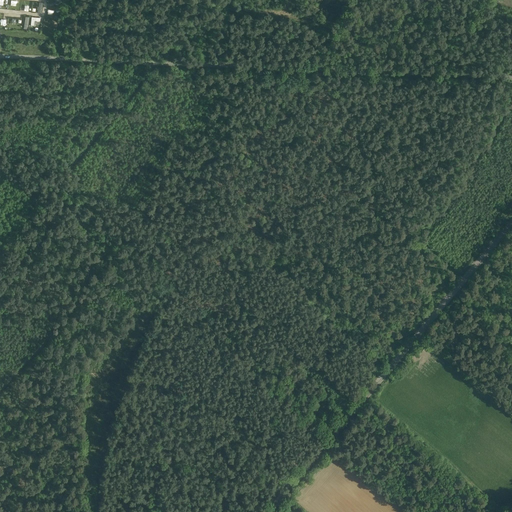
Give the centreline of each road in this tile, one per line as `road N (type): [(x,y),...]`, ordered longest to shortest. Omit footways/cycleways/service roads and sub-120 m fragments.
road 1 (unclassified): [(0,56),(511,77)]
road 2 (track): [(156,63),(59,191),(87,230),(89,271),(72,311),(0,390)]
road 3 (unclassified): [(267,511),(511,217)]
